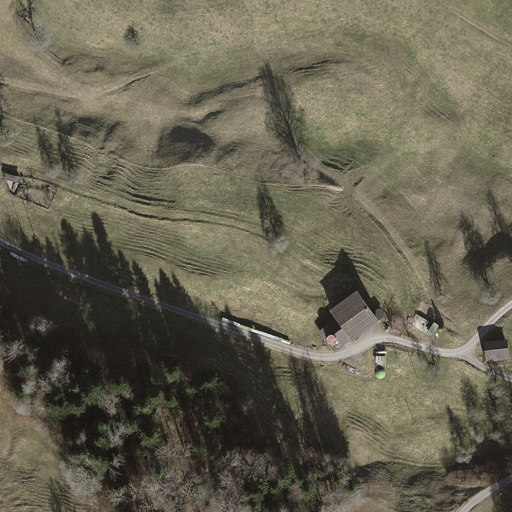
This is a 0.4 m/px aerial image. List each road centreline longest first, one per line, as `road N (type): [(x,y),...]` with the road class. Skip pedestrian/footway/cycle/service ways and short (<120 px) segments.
road 1 (track): [(511,303),(463,353),(387,340),(335,357),(292,351),(0,241)]
road 2 (track): [(0,81),(93,94),(181,61)]
